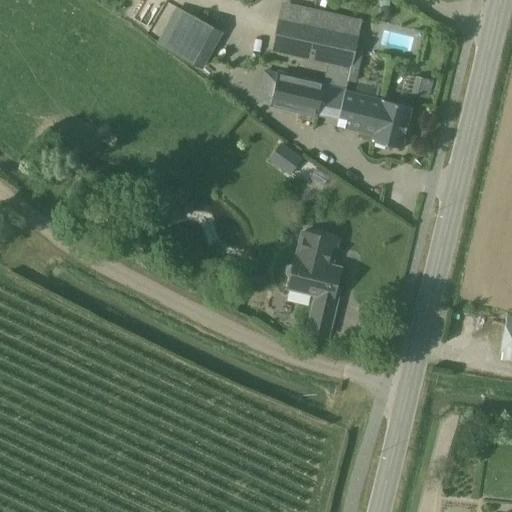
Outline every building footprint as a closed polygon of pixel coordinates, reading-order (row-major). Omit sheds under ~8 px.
[(201,69),(220,32),(179,8),(160,46),(201,69)] [(270,107),(338,122),(337,126),(373,135),(371,143),(402,151),(412,108),(346,92),(358,35),(280,18),(272,53),(327,66),(324,83),(278,72),(270,107)] [(430,96),(433,78),(407,74),(403,91),(430,96)] [(272,162),(291,176),(303,160),(284,146),(272,162)] [(287,289),(314,296),(305,333),(329,338),(338,302),(333,301),(341,269),(332,266),(338,241),(303,232),(297,256),(296,255),(292,269),(290,268),(286,270),(285,275),(287,278),(290,279),(287,289)] [(511,360),(511,315),(506,314),(502,359),(511,360)]
